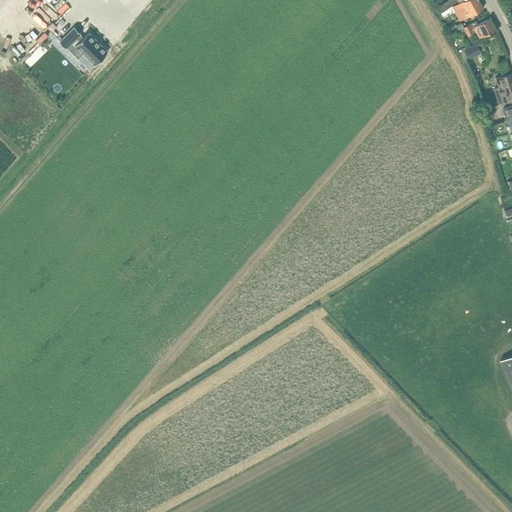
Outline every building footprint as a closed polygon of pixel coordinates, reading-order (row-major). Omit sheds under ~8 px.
[(460,20),(474,12),(483,7),(479,0),(463,0),(452,6),(460,20)] [(494,30),(489,19),(478,24),(476,20),(463,26),(458,29),(460,33),(466,30),(468,36),(476,32),(479,37),(485,34),(494,30)] [(74,27),(60,41),(66,48),(67,46),(68,45),(70,48),(71,49),(70,50),(78,58),(83,53),(95,64),(108,52),(88,32),(85,35),(83,38),(81,35),(79,34),(81,33),(74,27)] [(480,53),(476,44),(464,50),(468,59),(480,53)] [(511,71),(496,77),(499,86),(493,88),(496,98),(498,103),(511,99),(511,98),(511,71)] [(511,105),(503,108),(506,120),(491,125),(495,136),(506,133),(510,148),(511,147),(511,105)] [(511,388),(511,354),(499,359),(511,388)]
